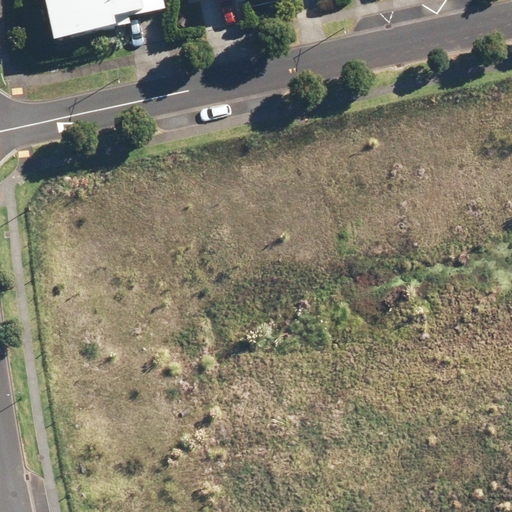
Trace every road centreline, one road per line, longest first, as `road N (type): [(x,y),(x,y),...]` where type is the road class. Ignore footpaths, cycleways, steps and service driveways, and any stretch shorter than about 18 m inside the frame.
road 1 (residential): [(511,19),(0,125)]
road 2 (residential): [(18,511),(0,383)]
